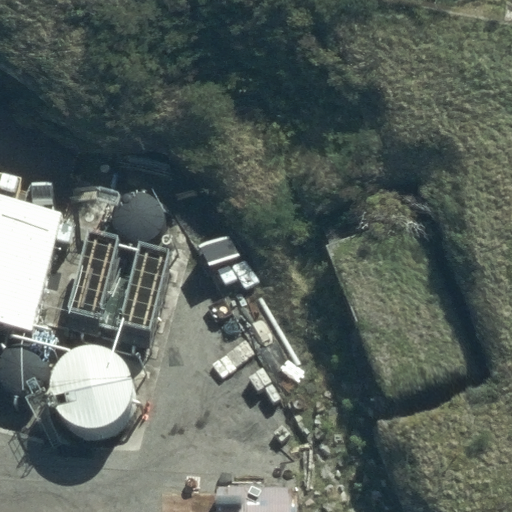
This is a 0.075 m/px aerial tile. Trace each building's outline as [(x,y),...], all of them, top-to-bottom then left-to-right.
[(112,218),(115,227),(120,235),(127,240),(136,242),(145,242),(154,238),(160,231),(164,223),(165,214),(163,205),(157,198),(150,192),(143,190),(135,190),(128,192),(121,196),(116,202),(113,209),(112,218)] [(331,258),(393,408),(481,370),(404,191),(326,224),(339,254),(331,258)] [(0,322),(31,331),(64,210),(0,193),(0,322)] [(167,253),(85,234),(67,314),(149,333),(167,253)] [(55,404),(63,415),(73,423),(86,428),(100,428),(113,423),(123,415),(131,404),(134,390),(133,377),(127,365),(118,354),(106,348),(93,346),(79,348),(67,355),(58,365),(53,377),(52,391),(55,404)] [(0,392),(7,397),(16,400),(25,399),(34,395),(40,389),(44,381),(45,372),(43,363),(38,355),(30,350),(23,348),(15,348),(8,350),(1,354),(0,355),(0,392)] [(295,511),(296,486),(219,486),(218,511),(295,511)]
